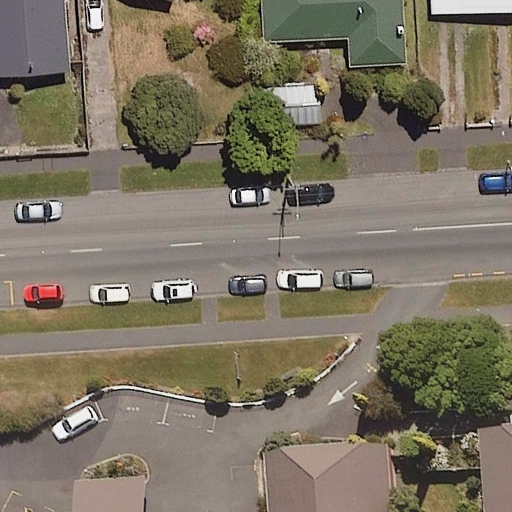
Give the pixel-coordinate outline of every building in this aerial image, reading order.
[(0,0),(0,62),(67,58),(63,0),(0,0)] [(396,56),(394,0),(256,0),(258,33),(342,31),(343,58),(396,56)] [(311,79),(260,80),(261,118),(312,117),(311,79)] [(511,511),(511,397),(482,399),(490,511),(511,511)] [(267,432),(270,511),(404,511),(400,425),(267,432)]
